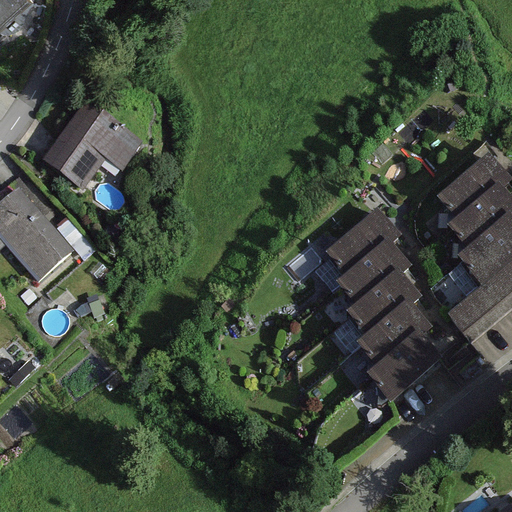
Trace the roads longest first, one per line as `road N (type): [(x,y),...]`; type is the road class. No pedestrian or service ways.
road 1 (residential): [(511,371),(349,511)]
road 2 (residential): [(72,0),(35,90),(0,138)]
